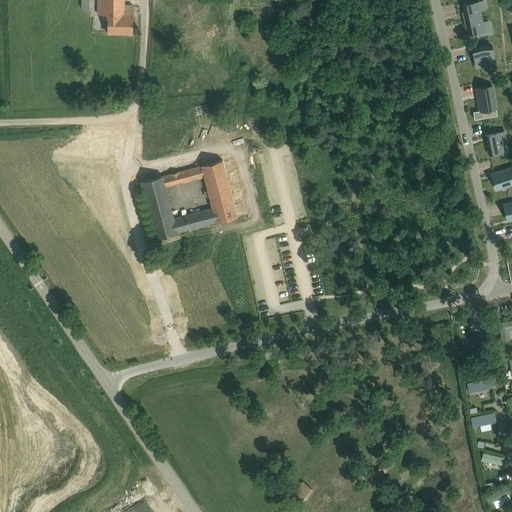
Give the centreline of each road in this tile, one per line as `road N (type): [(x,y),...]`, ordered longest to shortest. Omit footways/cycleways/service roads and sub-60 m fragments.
road 1 (unclassified): [(106,380),(484,292),(494,272),(490,247),(434,0)]
road 2 (track): [(185,358),(130,195),(133,115)]
road 3 (unclassified): [(0,121),(133,115),(146,51),(145,0)]
road 4 (tertiary): [(106,380),(0,224)]
road 5 (tertiary): [(196,511),(106,380)]
